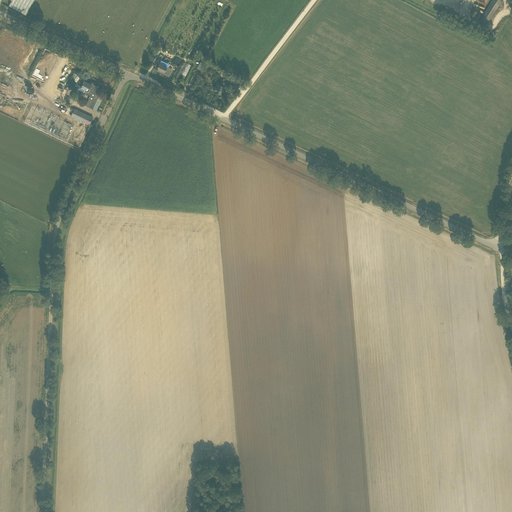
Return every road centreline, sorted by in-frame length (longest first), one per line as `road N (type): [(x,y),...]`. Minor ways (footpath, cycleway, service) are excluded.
road 1 (unclassified): [(45,511),(56,235),(128,74)]
road 2 (unclassified): [(128,74),(511,255)]
road 3 (track): [(223,118),(313,0)]
road 4 (unclassified): [(128,74),(0,12)]
